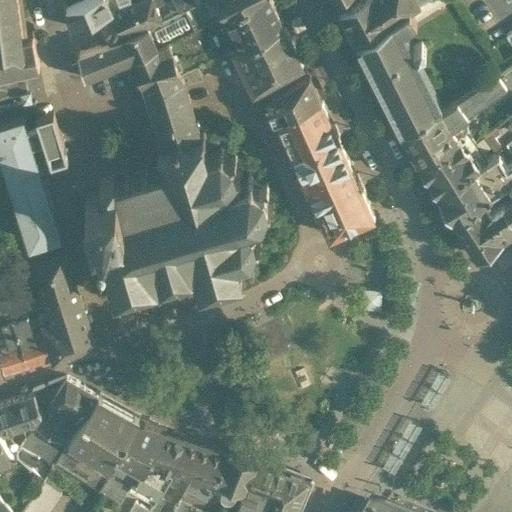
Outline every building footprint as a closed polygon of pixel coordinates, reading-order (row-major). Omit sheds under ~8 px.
[(0,0),(0,72),(40,64),(33,35),(28,36),(23,0),(0,0)] [(106,0),(81,0),(66,6),(72,27),(101,15),(101,16),(102,16),(111,11),(111,10),(106,0)] [(122,5),(111,10),(111,11),(102,16),(110,39),(117,37),(149,24),(163,18),(155,0),(133,0),(122,5)] [(155,0),(163,18),(182,7),(187,5),(195,0),(155,0)] [(195,0),(187,5),(196,25),(212,17),(243,0),(195,0)] [(243,0),(212,17),(227,48),(228,48),(235,45),(234,44),(285,20),(274,0),(243,0)] [(356,0),(341,10),(357,41),(410,7),(411,7),(422,0),(356,0)] [(410,7),(357,41),(401,128),(436,105),(398,29),(417,17),(411,7),(410,7)] [(227,48),(212,17),(196,25),(177,35),(181,44),(191,65),(227,48)] [(285,20),(234,44),(235,45),(254,85),(303,59),(285,20)] [(149,24),(117,37),(110,39),(79,50),(86,75),(133,56),(157,45),(158,45),(149,24)] [(181,44),(177,35),(158,45),(157,45),(133,56),(137,66),(181,44)] [(191,65),(181,44),(137,66),(145,87),(146,90),(185,78),(184,74),(182,69),(191,65)] [(268,93),(278,115),(322,96),(310,69),(296,75),(268,93)] [(498,69),(440,105),(451,122),(466,112),(507,83),(498,69)] [(163,284),(161,278),(177,274),(178,279),(182,278),(181,273),(196,268),(200,282),(198,285),(202,288),(204,284),(218,280),(241,273),(244,275),(246,271),(243,270),(239,256),(249,253),(253,257),(256,254),(252,250),(256,240),(262,241),(262,237),(257,236),(254,227),(258,224),(256,220),(251,223),(249,216),(259,213),(263,219),(267,216),(263,210),(268,201),(274,202),(275,197),(269,196),(265,185),(271,182),(268,178),(262,181),(253,176),(253,170),(253,169),(249,169),(248,176),(238,179),(236,172),(242,172),(242,168),(236,168),(233,158),(238,154),(236,151),(231,154),(223,147),(224,142),(220,142),(219,147),(209,150),(204,135),(208,130),(204,128),(203,130),(201,131),(185,78),(146,90),(162,142),(161,143),(158,142),(157,145),(161,148),(165,162),(151,166),(149,160),(144,162),(145,168),(131,172),(129,166),(124,168),(126,174),(115,177),(114,172),(99,176),(102,187),(85,192),(95,224),(96,224),(116,291),(118,290),(120,297),(124,296),(122,289),(137,285),(139,291),(143,290),(141,284),(143,283),(143,285),(155,281),(155,280),(157,279),(159,285),(163,284)] [(375,211),(322,96),(278,115),(330,231),(375,211)] [(436,105),(401,128),(419,158),(458,132),(466,126),(468,125),(468,122),(467,119),(469,117),(466,112),(451,122),(440,105),(439,103),(436,105)] [(0,151),(1,154),(1,155),(0,155),(29,247),(59,238),(63,237),(34,145),(33,145),(33,144),(45,140),(46,141),(45,141),(51,161),(68,155),(54,110),(37,115),(39,122),(40,122),(40,123),(27,127),(27,126),(28,126),(24,115),(0,122),(0,151)] [(458,132),(419,158),(428,174),(476,141),(466,126),(458,132)] [(511,137),(506,143),(511,153),(511,174),(496,186),(504,199),(511,211),(511,137)] [(501,146),(496,139),(491,142),(497,150),(499,148),(501,146)] [(476,141),(428,174),(438,190),(487,156),(476,141)] [(487,156),(438,190),(453,215),(468,205),(482,195),(496,186),(511,174),(511,159),(507,162),(499,148),(497,150),(487,156)] [(468,205),(493,242),(511,228),(511,211),(504,199),(490,208),(482,195),(468,205)] [(493,242),(468,205),(453,215),(477,254),(493,242)] [(95,341),(66,246),(33,256),(52,317),(42,320),(45,329),(44,329),(52,356),(95,341)] [(363,288),(362,306),(381,306),(382,288),(363,288)] [(14,317),(9,300),(0,302),(0,351),(5,371),(6,371),(28,364),(14,317)] [(44,329),(34,332),(28,313),(14,317),(28,364),(52,356),(44,329)] [(67,374),(32,388),(33,391),(34,391),(42,409),(43,411),(29,430),(22,441),(55,460),(56,458),(67,440),(63,437),(72,424),(76,427),(98,392),(99,391),(67,374)] [(33,391),(0,401),(0,425),(2,431),(3,430),(23,422),(37,417),(42,409),(34,391),(33,391)] [(76,427),(69,437),(114,465),(116,466),(122,457),(145,417),(137,417),(99,391),(98,392),(76,427)] [(37,417),(23,422),(29,430),(43,411),(42,409),(37,417)] [(165,427),(145,417),(122,457),(142,469),(165,427)] [(2,431),(0,425),(0,459),(17,453),(10,446),(3,430),(2,431)] [(142,469),(137,480),(159,493),(175,463),(176,463),(190,435),(165,427),(142,469)] [(228,447),(190,435),(176,463),(194,471),(173,511),(192,511),(199,500),(202,501),(211,483),(228,447)] [(114,465),(69,437),(67,440),(56,458),(99,485),(114,465)] [(252,455),(228,447),(211,483),(228,489),(231,488),(233,487),(235,485),(236,482),(241,484),(252,455)] [(295,511),(309,477),(252,455),(241,484),(246,486),(241,497),(242,498),(243,497),(271,511),(295,511)] [(122,457),(116,466),(114,465),(99,485),(122,500),(128,486),(133,478),(137,480),(142,469),(122,457)] [(137,480),(133,478),(128,486),(139,493),(154,502),(159,493),(137,480)] [(148,511),(154,502),(139,493),(128,511),(148,511)] [(271,511),(243,497),(242,498),(236,511),(271,511)] [(393,511),(368,501),(362,511),(393,511)]
